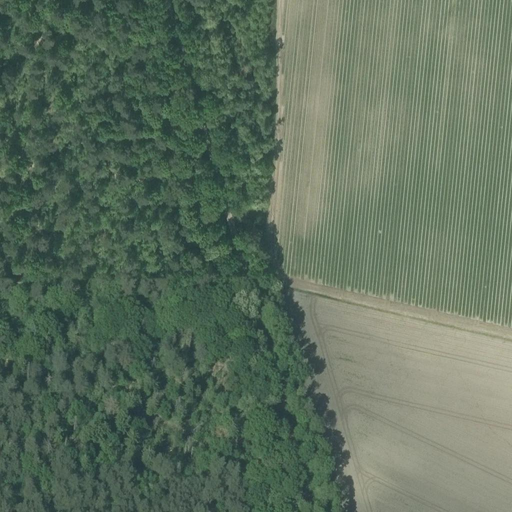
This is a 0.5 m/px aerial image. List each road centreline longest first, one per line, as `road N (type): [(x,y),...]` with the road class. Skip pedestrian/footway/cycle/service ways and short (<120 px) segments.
road 1 (track): [(244,297),(162,0)]
road 2 (track): [(306,511),(244,297)]
